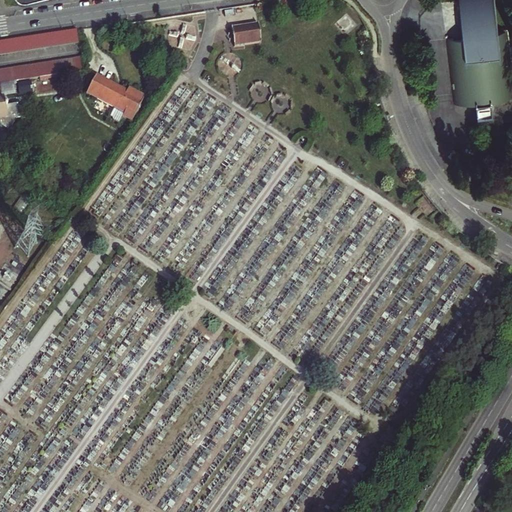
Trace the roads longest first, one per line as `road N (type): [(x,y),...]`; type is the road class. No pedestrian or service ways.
road 1 (residential): [(0,26),(169,0)]
road 2 (residential): [(388,8),(395,87),(426,165)]
road 3 (primary): [(511,375),(433,511)]
road 4 (residential): [(426,165),(455,207),(511,248)]
